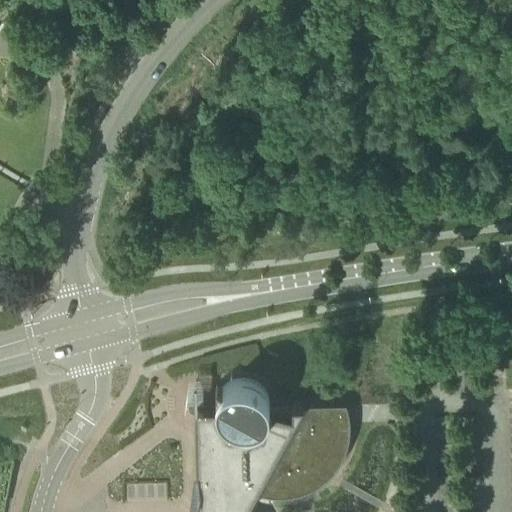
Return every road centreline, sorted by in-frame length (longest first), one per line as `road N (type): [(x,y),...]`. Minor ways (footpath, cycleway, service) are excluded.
road 1 (unclassified): [(80,317),(73,236),(81,188),(148,75),(216,0)]
road 2 (secondary): [(511,256),(269,294)]
road 3 (secondary): [(269,294),(180,292),(80,317)]
road 4 (secondary): [(88,345),(269,294)]
road 5 (tertiary): [(41,511),(96,395),(88,345)]
road 6 (unknown): [(28,0),(148,75)]
